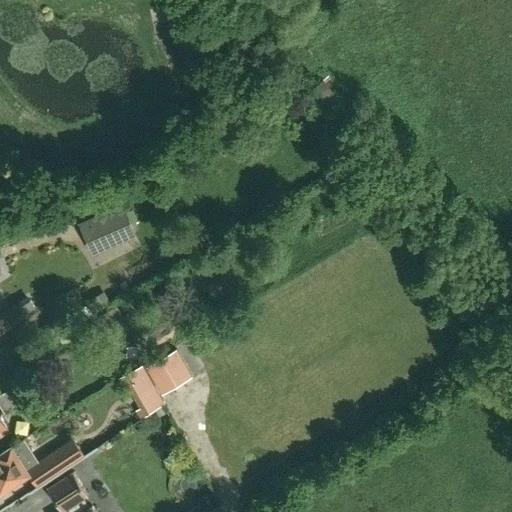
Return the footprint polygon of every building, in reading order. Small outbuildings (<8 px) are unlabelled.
[(122,206),(80,224),(90,247),(132,230),(122,206)] [(123,315),(117,305),(99,315),(106,326),(123,315)] [(6,332),(27,322),(22,311),(0,320),(6,332)] [(43,350),(36,339),(26,345),(33,357),(43,350)] [(193,375),(178,348),(145,367),(160,394),(193,375)] [(25,401),(17,385),(0,395),(0,404),(5,413),(25,401)] [(138,394),(149,413),(164,404),(154,386),(138,394)] [(0,414),(0,435),(9,430),(0,414)] [(42,464),(25,438),(0,454),(0,455),(2,458),(0,459),(0,490),(28,473),(42,464)] [(75,455),(68,444),(42,460),(50,473),(75,455)] [(87,494),(73,471),(47,488),(60,509),(56,511),(96,511),(92,505),(87,509),(80,498),(87,494)]
